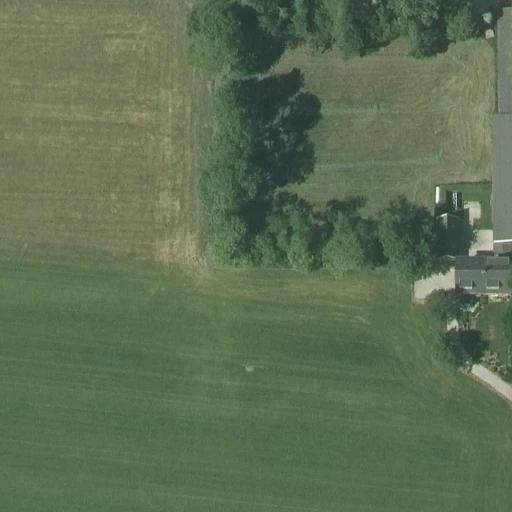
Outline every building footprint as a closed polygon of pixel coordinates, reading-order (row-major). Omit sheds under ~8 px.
[(495,248),(495,267),(511,267),(511,248),(511,247),(511,13),(497,14),(498,121),(493,121),(493,248),(495,248)] [(462,202),(461,216),(481,217),(481,203),(462,202)] [(460,263),(460,222),(436,222),(437,263),(460,263)] [(458,299),(483,299),(483,267),(458,267),(458,299)] [(495,267),(483,267),(483,299),(511,299),(511,279),(511,267),(495,267)]
